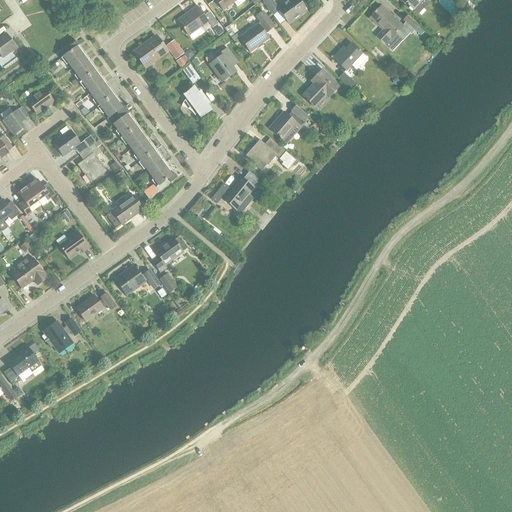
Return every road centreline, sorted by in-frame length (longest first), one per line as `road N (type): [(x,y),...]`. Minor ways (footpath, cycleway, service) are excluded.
road 1 (unclassified): [(64,511),(286,383),(335,332),(405,229),(452,194),(511,127)]
road 2 (residential): [(202,175),(114,47),(172,0)]
road 3 (residential): [(202,175),(257,93),(342,2)]
road 4 (residential): [(0,339),(114,256)]
road 5 (residential): [(114,256),(39,153)]
road 6 (residential): [(114,256),(202,175)]
